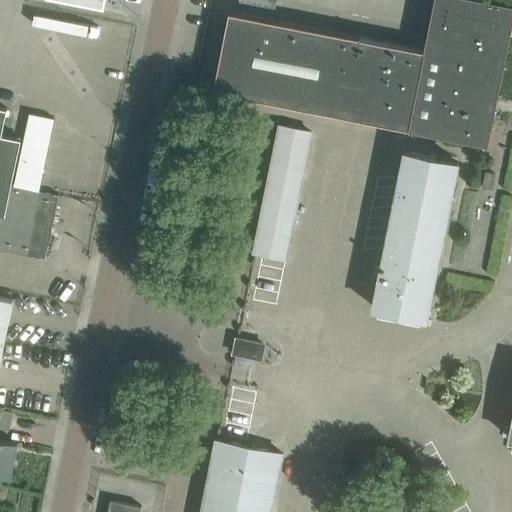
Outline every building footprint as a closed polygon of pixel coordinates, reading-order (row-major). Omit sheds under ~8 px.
[(488,144),(511,26),(511,3),(496,0),(435,0),(426,49),(230,10),(214,89),(488,144)] [(14,173),(21,138),(2,134),(7,108),(0,106),(0,210),(6,212),(12,184),(41,190),(56,118),(32,113),(19,174),(14,173)] [(286,258),(312,131),(280,125),(255,251),(286,258)] [(458,161),(406,150),(374,307),(427,318),(458,161)] [(496,173),(486,171),(482,187),(492,189),(496,173)] [(59,194),(41,190),(12,184),(6,212),(0,210),(0,248),(46,258),(59,194)] [(0,365),(14,298),(0,295),(0,365)] [(262,357),(264,343),(237,338),(234,352),(262,357)] [(0,475),(11,477),(18,442),(0,438),(0,475)] [(270,511),(283,453),(217,439),(202,511),(270,511)] [(140,511),(142,505),(111,499),(108,511),(140,511)]
